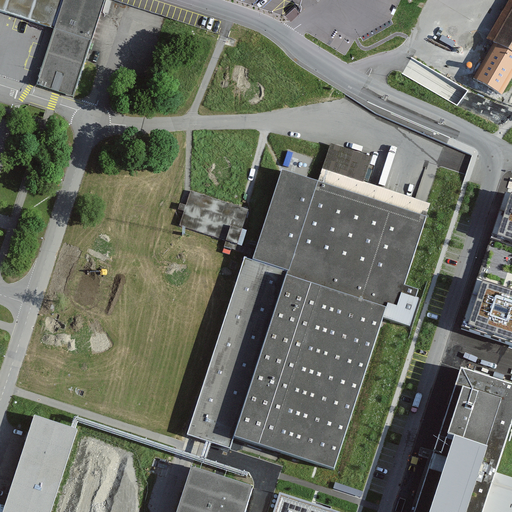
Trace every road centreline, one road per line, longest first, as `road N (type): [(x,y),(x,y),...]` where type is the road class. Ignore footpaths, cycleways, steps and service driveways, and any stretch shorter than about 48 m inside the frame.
road 1 (residential): [(382,511),(484,205),(494,147)]
road 2 (residential): [(494,147),(362,86),(272,26),(192,0)]
